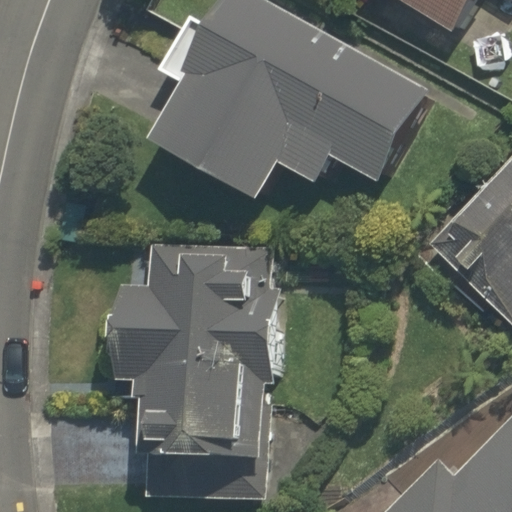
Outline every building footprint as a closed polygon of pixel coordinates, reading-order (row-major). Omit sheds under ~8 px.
[(472,105),(267,0),(249,0),(232,33),(216,25),(181,93),(206,106),(177,162),(297,224),(317,184),(358,204),(372,177),(422,203),(472,105)] [(511,0),(411,0),(496,48),(511,19),(511,0)] [(511,314),(511,172),(442,255),(511,314)] [(316,320),(299,320),(298,243),(160,245),(161,295),(128,295),(129,400),(162,400),(163,491),(301,489),(300,390),(317,390),(316,320)] [(446,463),(398,511),(511,511),(511,442),(470,486),(446,463)]
